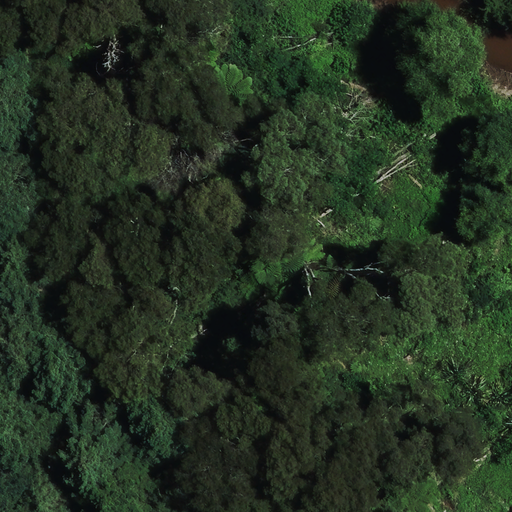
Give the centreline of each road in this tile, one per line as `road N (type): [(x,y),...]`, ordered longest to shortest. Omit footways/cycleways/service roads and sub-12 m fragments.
road 1 (track): [(202,511),(208,443),(172,286),(118,208),(64,163),(0,86)]
road 2 (track): [(0,356),(6,399),(30,438),(109,469),(208,443),(233,448),(256,468),(262,511)]
road 3 (track): [(122,149),(94,159),(21,221),(0,257)]
